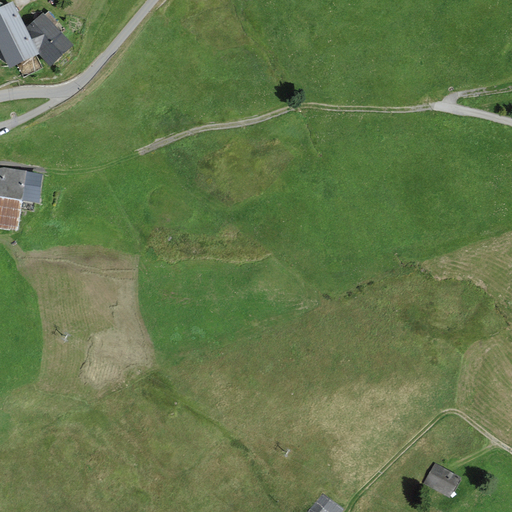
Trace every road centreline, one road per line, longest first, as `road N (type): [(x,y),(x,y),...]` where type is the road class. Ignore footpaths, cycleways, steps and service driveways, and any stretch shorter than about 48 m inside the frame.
road 1 (track): [(0,163),(92,171),(172,137),(301,105),(429,106)]
road 2 (track): [(350,511),(448,410),(511,451)]
road 3 (tertiary): [(154,0),(82,81),(0,97)]
